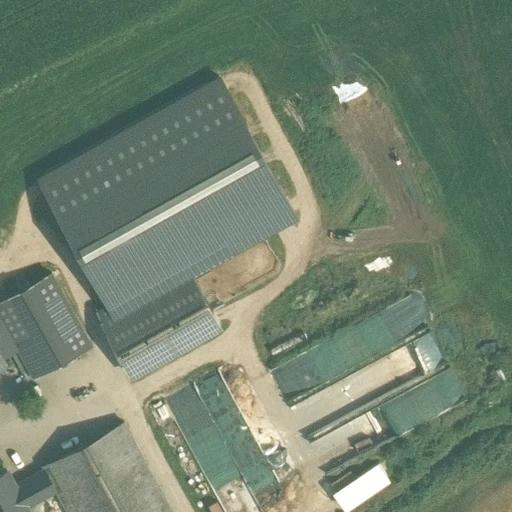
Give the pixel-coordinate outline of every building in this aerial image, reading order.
[(218,76),(38,176),(110,304),(185,262),(181,255),(285,197),(218,76)] [(285,197),(181,255),(185,262),(192,275),(296,217),(285,197)] [(396,258),(347,279),(356,300),(405,278),(396,258)] [(110,304),(96,311),(131,374),(220,324),(192,275),(185,262),(110,304)] [(50,273),(0,300),(0,307),(36,373),(90,343),(50,273)] [(173,511),(124,420),(43,464),(45,468),(56,488),(69,511),(173,511)] [(337,486),(347,506),(396,482),(386,462),(337,486)] [(5,473),(0,475),(0,511),(27,511),(24,506),(56,488),(45,468),(12,486),(5,473)]
